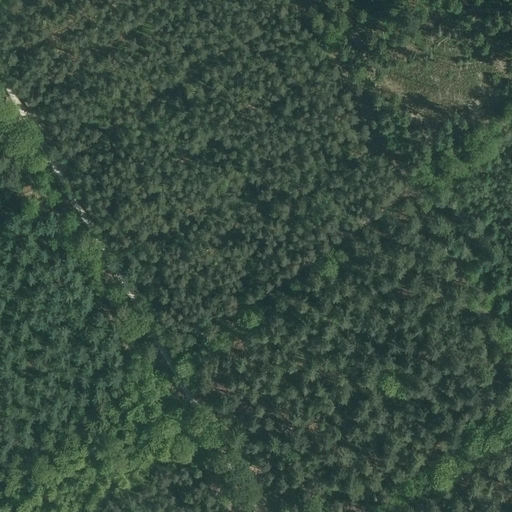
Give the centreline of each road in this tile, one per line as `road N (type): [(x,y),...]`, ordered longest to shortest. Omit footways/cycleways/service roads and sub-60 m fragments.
road 1 (track): [(511,117),(0,477)]
road 2 (track): [(511,356),(298,0)]
